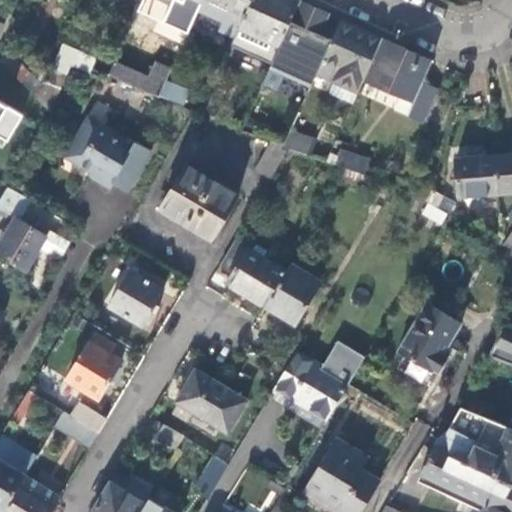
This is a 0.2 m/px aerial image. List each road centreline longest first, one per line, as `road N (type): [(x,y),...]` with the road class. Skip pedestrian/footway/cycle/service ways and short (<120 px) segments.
road 1 (unknown): [(0,395),(121,191)]
road 2 (residential): [(511,5),(494,29),(472,36),(381,0)]
